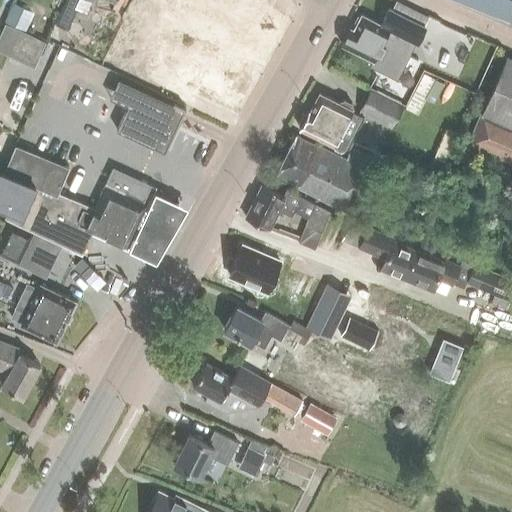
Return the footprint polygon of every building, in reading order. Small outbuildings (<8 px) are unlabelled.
[(72,12),(77,0),(65,0),(62,7),(72,12)] [(258,64),(271,71),(297,17),(260,0),(256,0),(254,5),(244,0),(210,0),(205,12),(230,24),(198,90),(237,108),(258,64)] [(353,30),(349,28),(341,45),(371,59),(369,63),(381,69),(391,48),(402,53),(409,38),(417,42),(425,25),(423,25),(428,16),(396,0),(391,10),(388,8),(380,24),(361,14),(359,17),(356,16),(353,23),(355,25),(353,30)] [(511,0),(460,0),(509,19),(511,10),(511,0)] [(4,23),(0,33),(0,51),(6,55),(18,29),(4,23)] [(123,24),(110,51),(127,59),(140,32),(123,24)] [(469,63),(490,71),(500,46),(479,38),(469,63)] [(511,58),(506,55),(468,142),(511,161),(511,58)] [(423,73),(403,108),(416,115),(436,80),(423,73)] [(136,87),(127,106),(164,123),(153,146),(152,147),(152,148),(164,153),(185,108),(172,102),(172,104),(136,87)] [(360,109),(353,108),(352,109),(360,110),(392,126),(403,105),(371,89),(360,109)] [(339,103),(319,93),(309,112),(308,111),(303,113),(297,123),(300,128),(334,146),(335,149),(341,152),(349,148),(364,118),(351,112),(352,109),(353,108),(352,103),(343,99),(339,101),(339,103)] [(448,157),(457,131),(449,128),(440,154),(448,157)] [(351,213),(375,166),(349,153),(346,159),(318,145),(318,146),(296,135),(276,174),(298,185),(297,187),(351,213)] [(0,214),(9,219),(81,253),(82,252),(76,249),(85,229),(126,248),(146,204),(141,201),(150,183),(113,166),(106,182),(93,207),(56,192),(67,167),(14,145),(3,172),(0,170),(0,214)] [(433,159),(426,174),(437,179),(443,164),(433,159)] [(261,185),(246,217),(269,229),(280,206),(293,213),(307,220),(305,224),(321,232),(330,212),(287,190),(284,196),(261,185)] [(380,223),(390,201),(378,197),(369,218),(380,223)] [(187,215),(156,200),(128,257),(156,269),(187,215)] [(9,219),(0,237),(0,256),(17,264),(34,231),(9,219)] [(380,269),(406,280),(418,252),(393,241),(393,239),(367,228),(358,248),(371,254),(372,253),(384,258),(380,269)] [(267,291),(279,262),(241,245),(228,275),(267,291)] [(418,252),(406,280),(432,291),(437,280),(451,286),(459,266),(444,260),(443,262),(418,252)] [(465,284),(501,299),(510,279),(473,264),(465,284)] [(0,292),(5,295),(13,278),(0,271),(0,292)] [(26,283),(19,297),(32,303),(29,308),(42,314),(44,308),(66,318),(75,301),(53,290),(52,291),(39,284),(37,289),(26,283)] [(322,292),(306,327),(329,338),(346,303),(322,292)] [(29,308),(32,303),(19,297),(14,308),(15,308),(10,318),(20,322),(20,323),(33,329),(33,330),(55,341),(66,318),(44,308),(42,314),(29,308)] [(280,339),(289,323),(264,310),(260,319),(236,306),(223,329),(250,343),(252,340),(264,346),(270,334),(280,339)] [(356,343),(365,325),(348,317),(340,335),(356,343)] [(302,345),(311,330),(292,320),(284,335),(302,345)] [(441,338),(427,373),(447,381),(461,346),(441,338)] [(7,373),(0,385),(21,397),(39,365),(19,353),(21,349),(0,340),(0,368),(3,370),(7,373)] [(205,362),(192,385),(220,401),(226,389),(257,406),(270,383),(239,365),(232,377),(205,362)] [(272,404),(292,415),(300,400),(281,389),(272,404)] [(305,420),(333,433),(342,415),(313,402),(305,420)] [(402,425),(404,423),(405,420),(404,416),(399,413),(395,415),(393,417),(392,420),(394,424),(398,426),(402,425)] [(206,444),(187,434),(173,464),(199,477),(209,456),(226,464),(237,442),(213,430),(206,444)] [(247,447),(240,462),(257,470),(258,469),(261,470),(265,463),(261,461),(264,455),(247,447)] [(210,511),(175,494),(172,500),(158,493),(148,511),(210,511)]
